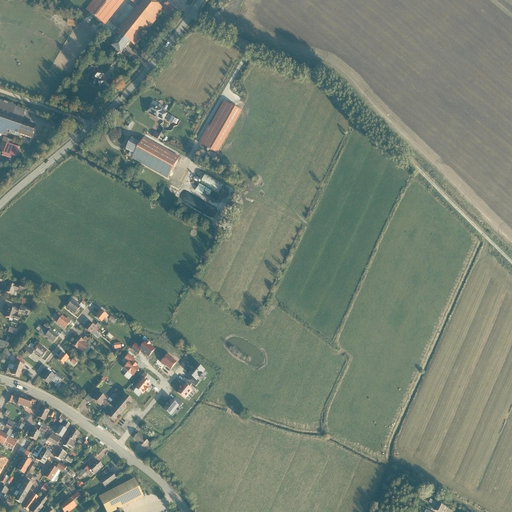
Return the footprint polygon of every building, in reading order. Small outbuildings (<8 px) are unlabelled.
[(95,0),(88,10),(106,24),(124,0),(95,0)] [(172,18),(178,10),(168,3),(164,8),(154,0),(143,0),(118,33),(121,36),(114,46),(124,54),(133,42),(137,45),(164,11),(172,18)] [(131,0),(125,8),(129,11),(135,5),(136,6),(141,0),(131,0)] [(70,17),(68,24),(76,27),(78,20),(70,17)] [(106,76),(98,69),(90,79),(93,81),(92,83),(93,84),(95,86),(97,86),(98,85),(102,88),(106,84),(102,81),(106,76)] [(224,101),(201,143),(221,154),(244,112),(224,101)] [(152,104),(147,113),(158,119),(163,111),(152,104)] [(20,139),(22,136),(26,123),(23,122),(25,118),(0,109),(0,134),(7,137),(7,135),(20,139)] [(172,124),(175,117),(170,114),(167,121),(172,124)] [(35,140),(39,128),(26,123),(22,136),(35,140)] [(160,136),(163,138),(167,131),(163,129),(161,134),(156,131),(153,136),(158,139),(160,136)] [(17,158),(20,148),(11,145),(12,143),(8,142),(9,139),(3,137),(0,147),(0,152),(3,153),(2,156),(12,160),(13,157),(17,158)] [(180,157),(144,138),(142,143),(134,139),(127,151),(135,155),(133,158),(169,178),(180,157)] [(201,184),(220,193),(224,183),(206,174),(201,184)] [(15,286),(8,284),(6,292),(15,295),(17,289),(18,285),(15,284),(15,286)] [(80,304),(74,300),(68,308),(77,314),(81,308),(78,306),(80,304)] [(20,311),(9,306),(5,313),(8,315),(7,318),(14,321),(12,325),(19,328),(23,320),(17,317),(19,313),(20,311)] [(30,309),(21,306),(20,311),(19,313),(27,316),(30,309)] [(109,316),(100,309),(98,313),(99,314),(97,317),(102,321),(105,318),(107,319),(109,316)] [(61,318),(57,324),(66,329),(70,323),(66,321),(68,319),(62,316),(61,318)] [(98,330),(89,322),(86,325),(88,326),(85,329),(93,336),(98,330)] [(49,335),(42,329),(38,333),(45,339),(47,337),(49,335)] [(59,337),(52,331),(49,335),(47,337),(54,343),(59,337)] [(91,348),(77,337),(73,341),(75,343),(72,347),(84,356),(91,348)] [(156,350),(146,342),(141,347),(140,349),(142,351),(150,357),(156,350)] [(142,351),(140,349),(141,347),(137,344),(132,350),(139,355),(142,351)] [(48,351),(40,345),(35,352),(43,358),(48,351)] [(34,352),(28,347),(25,350),(28,353),(26,354),(30,357),(34,352)] [(71,360),(64,354),(59,361),(66,366),(71,360)] [(134,360),(129,355),(124,360),(128,364),(129,362),(131,364),(134,360)] [(171,370),(177,363),(167,356),(162,363),(171,370)] [(8,374),(22,377),(25,364),(15,362),(14,365),(17,366),(16,371),(9,369),(8,374)] [(128,364),(124,369),(133,376),(138,369),(131,364),(129,362),(128,364)] [(196,365),(189,374),(191,376),(196,380),(204,371),(196,365)] [(59,379),(49,371),(42,380),(48,386),(53,381),(56,383),(59,379)] [(196,380),(191,376),(188,380),(192,384),(194,386),(198,382),(196,380)] [(185,384),(189,387),(192,384),(185,378),(182,382),(185,384)] [(143,379),(136,388),(143,394),(150,385),(144,380),(143,379)] [(189,387),(185,384),(178,393),(186,400),(193,391),(189,387)] [(112,404),(99,393),(92,400),(102,408),(104,405),(108,409),(112,404)] [(116,423),(136,401),(128,394),(116,408),(112,404),(108,409),(112,413),(109,417),(116,423)] [(29,398),(16,395),(15,399),(19,400),(18,404),(27,406),(29,398)] [(38,401),(29,398),(27,406),(32,408),(34,403),(37,404),(38,401)] [(173,402),(178,406),(180,407),(183,403),(176,399),(173,402)] [(171,415),(178,406),(173,402),(171,401),(164,410),(171,415)] [(45,420),(50,411),(43,407),(38,417),(45,420)] [(14,423),(9,421),(6,428),(11,430),(14,423)] [(71,425),(65,421),(61,428),(67,431),(71,425)] [(67,431),(61,428),(58,434),(63,437),(67,431)] [(36,440),(40,432),(33,429),(29,437),(36,440)] [(81,434),(73,429),(69,437),(76,442),(81,434)] [(9,437),(0,431),(0,442),(5,445),(9,437)] [(140,433),(134,439),(144,448),(150,442),(140,433)] [(60,439),(52,434),(48,442),(56,446),(60,439)] [(13,449),(18,441),(9,437),(5,445),(13,449)] [(69,437),(63,445),(71,450),(76,442),(69,437)] [(46,445),(40,441),(36,447),(38,448),(37,450),(40,452),(46,445)] [(51,454),(43,449),(40,454),(48,459),(51,454)] [(68,454),(61,450),(56,457),(61,460),(64,456),(66,458),(68,454)] [(0,472),(8,456),(0,452),(0,472)] [(40,454),(36,460),(44,465),(48,459),(40,454)] [(33,462),(24,457),(16,470),(25,475),(33,462)] [(105,467),(99,461),(90,469),(91,470),(88,472),(87,473),(91,477),(95,474),(96,475),(105,467)] [(60,471),(52,465),(44,477),(52,483),(60,471)] [(88,472),(86,469),(78,476),(81,479),(87,473),(88,472)] [(117,477),(113,472),(101,483),(105,487),(117,477)] [(34,485),(26,479),(20,489),(29,494),(34,485)] [(136,480),(100,498),(106,511),(114,511),(116,511),(123,508),(145,497),(136,480)] [(40,491),(45,494),(50,487),(45,483),(40,491)] [(9,489),(0,485),(0,490),(7,494),(9,489)] [(21,494),(16,502),(22,506),(29,494),(20,489),(18,492),(21,494)] [(7,494),(0,490),(0,498),(3,500),(3,498),(7,499),(9,495),(7,494)] [(29,511),(39,499),(33,495),(24,509),(28,511),(29,511)] [(49,499),(46,497),(40,503),(42,505),(49,499)] [(69,511),(76,507),(70,499),(59,507),(62,511),(69,511)] [(444,511),(447,507),(436,501),(434,504),(438,506),(436,510),(440,511),(444,511)] [(42,505),(40,503),(32,511),(39,511),(44,507),(42,505)]
